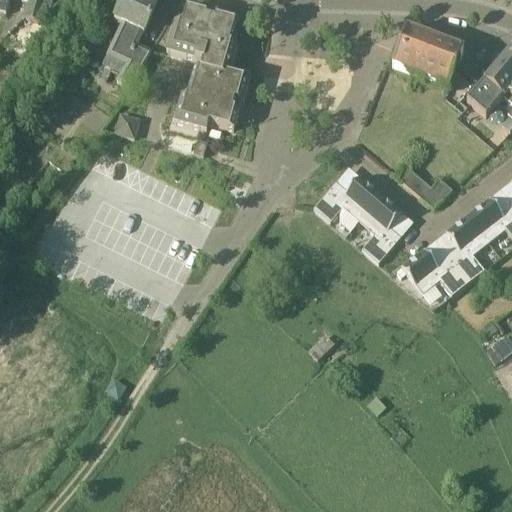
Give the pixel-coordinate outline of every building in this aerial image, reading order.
[(0,0),(0,16),(6,18),(10,0),(0,0)] [(36,0),(35,6),(26,5),(21,21),(38,26),(42,11),(49,12),(52,0),(36,0)] [(157,8),(141,1),(139,4),(129,0),(125,0),(115,23),(122,26),(107,60),(127,69),(116,86),(128,93),(151,55),(137,49),(143,36),(144,37),(157,8)] [(248,88),(240,86),(242,78),(231,74),(237,51),(229,49),(235,24),(216,19),(214,26),(205,24),(208,14),(188,9),(182,29),(175,27),(166,58),(203,68),(201,75),(195,73),(187,102),(181,100),(174,128),(206,137),(208,129),(233,136),(238,116),(230,114),(233,105),(243,108),(248,88)] [(421,40),(406,34),(392,71),(449,93),(463,56),(440,47),(443,40),(423,33),(421,40)] [(511,51),(511,52),(496,69),(511,82),(511,51)] [(511,87),(511,82),(496,69),(480,88),(466,105),(485,120),(499,103),(502,99),(511,87)] [(511,87),(502,99),(511,108),(506,117),(509,119),(500,128),(509,136),(511,132),(511,87)] [(139,124),(120,119),(115,139),(134,144),(139,124)] [(203,161),(207,147),(197,145),(193,159),(203,161)] [(395,181),(396,181),(406,190),(415,179),(405,170),(396,180),(395,181)] [(451,194),(439,184),(422,204),(432,213),(451,194)] [(365,228),(386,205),(366,186),(354,198),(345,190),(322,216),(331,224),(344,209),(365,228)] [(511,213),(510,216),(499,202),(477,219),(496,243),(497,244),(511,232),(511,213)] [(396,237),(408,224),(388,205),(366,229),(387,248),(374,263),(383,271),(405,245),(396,237)] [(477,219),(476,218),(454,235),(465,249),(456,256),(477,283),(486,276),(474,260),(496,243),(477,219)] [(446,264),(435,250),(412,267),(432,293),(454,275),(467,291),(476,284),(455,257),(446,264)] [(497,368),(500,366),(511,356),(511,344),(507,338),(490,352),(489,352),(486,354),(497,368)]
